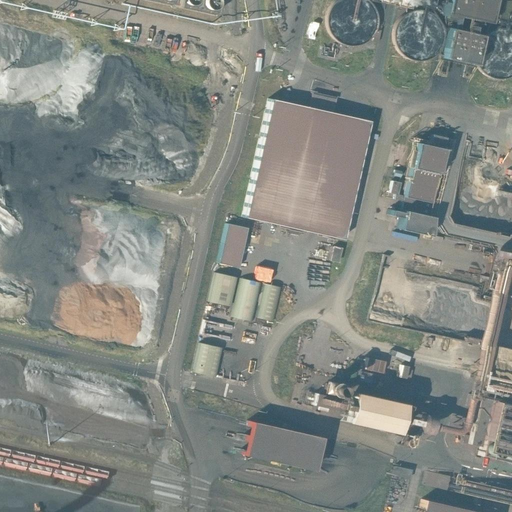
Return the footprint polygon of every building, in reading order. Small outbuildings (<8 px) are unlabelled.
[(143,0),(214,16),(217,0),(143,0)] [(374,19),(374,18),(373,13),(372,8),(370,4),(366,0),(329,0),(327,2),(324,7),(322,12),(322,17),(322,22),(323,27),(326,32),(329,36),(333,39),(338,42),(343,44),(348,44),(353,44),(358,42),(363,39),(366,36),(369,33),(372,28),(373,23),(374,19)] [(490,0),(444,0),(441,13),(485,22),(490,0)] [(511,0),(502,0),(500,10),(498,21),(511,24),(511,0)] [(440,34),(440,29),(438,24),(436,20),(433,16),(431,14),(428,12),(424,10),(419,9),(415,8),(411,9),(406,10),(402,12),(397,15),(394,20),(392,23),(390,28),(389,33),(390,38),(391,43),(393,47),(397,51),(399,54),(404,57),(409,58),(414,59),(419,59),(424,57),(428,56),(432,52),(436,48),(438,44),(439,40),(440,34)] [(511,31),(507,28),(503,27),(498,27),(493,27),(489,28),(485,30),(481,33),(477,37),(475,41),(473,46),(472,51),(473,56),(474,61),(476,65),(479,68),(482,72),(487,75),(492,76),(496,77),(500,77),(503,76),(506,75),(511,73),(511,72),(511,31)] [(379,30),(374,29),(372,33),(372,34),(371,41),(376,42),(379,30)] [(446,45),(441,44),(439,49),(437,56),(443,57),(446,45)] [(467,50),(464,62),(471,64),(472,56),(473,56),(472,51),(467,50)] [(334,97),(310,91),(306,107),(267,98),(240,217),(339,239),(366,120),(330,112),(334,97)] [(424,145),(414,143),(414,142),(413,142),(409,160),(406,172),(405,179),(404,181),(404,182),(401,196),(395,194),(398,182),(394,181),(390,180),(387,192),(387,193),(393,194),(391,198),(399,200),(397,209),(397,211),(394,211),(392,210),(388,209),(386,209),(385,215),(396,217),(394,223),(393,228),(424,235),(425,233),(425,232),(425,230),(426,228),(428,217),(428,216),(430,207),(431,203),(428,202),(431,188),(432,185),(432,184),(433,181),(433,180),(433,177),(434,176),(436,167),(436,166),(436,165),(436,164),(439,151),(440,150),(440,149),(440,148),(442,138),(442,137),(433,135),(429,134),(426,145),(425,145),(424,145)] [(235,267),(237,260),(238,254),(241,241),(243,234),(244,228),(224,223),(215,263),(235,267)] [(339,249),(339,248),(331,247),(328,260),(330,260),(333,261),(334,261),(336,262),(337,256),(337,255),(339,249)] [(511,263),(500,261),(493,293),(511,296),(511,263)] [(228,306),(234,277),(213,272),(206,302),(228,306)] [(251,322),(258,287),(260,283),(238,278),(229,317),(251,322)] [(271,321),(278,287),(263,284),(255,318),(271,321)] [(219,348),(197,343),(191,372),(194,373),(212,377),(214,370),(214,369),(219,348)] [(511,379),(505,378),(500,400),(511,402),(511,349),(494,345),(491,358),(511,362),(511,379)] [(382,361),(364,357),(362,369),(379,373),(382,361)] [(405,366),(399,365),(396,377),(402,378),(405,366)] [(396,402),(344,389),(338,416),(389,429),(396,402)] [(463,435),(462,443),(467,444),(470,445),(476,446),(475,453),(488,456),(490,457),(490,459),(489,460),(493,461),(494,458),(497,459),(500,459),(503,460),(504,460),(506,461),(511,461),(511,405),(476,397),(471,419),(470,422),(469,427),(469,430),(468,432),(467,435),(463,435)] [(415,398),(413,407),(413,409),(412,410),(434,415),(436,403),(434,403),(417,399),(415,398)] [(316,436),(246,420),(238,454),(308,470),(316,436)] [(409,470),(392,466),(390,475),(407,479),(409,470)] [(424,471),(421,485),(445,490),(448,476),(424,471)] [(476,511),(420,499),(417,511),(476,511)]
